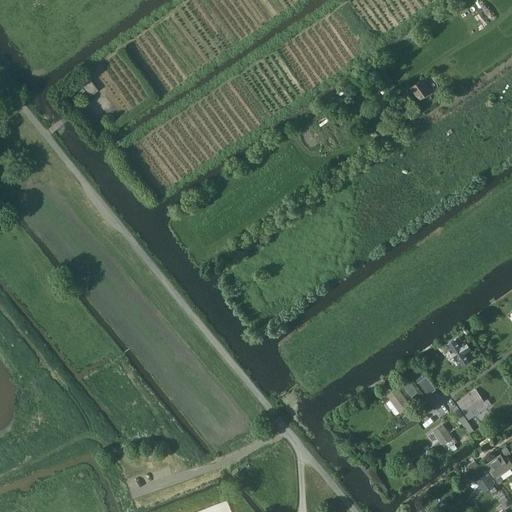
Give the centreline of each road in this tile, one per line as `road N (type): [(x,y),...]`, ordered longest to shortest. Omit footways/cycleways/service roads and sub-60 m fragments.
road 1 (unclassified): [(355,511),(0,76)]
road 2 (track): [(88,437),(52,371),(0,309)]
